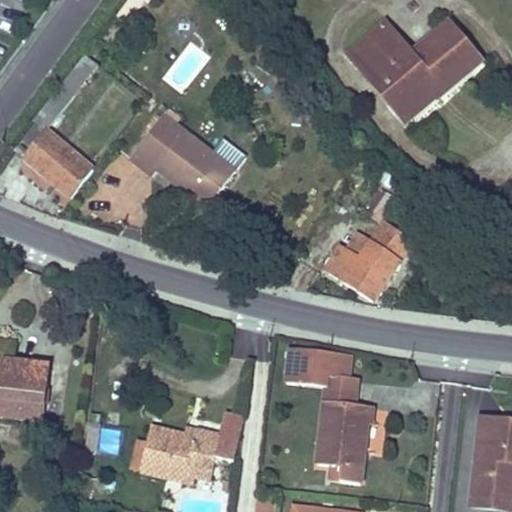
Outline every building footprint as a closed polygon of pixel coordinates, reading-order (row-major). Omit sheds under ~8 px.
[(151,0),(131,0),(120,15),(129,23),(146,0),(150,3),(151,0)] [(451,24),(413,55),(386,23),(348,55),(402,120),(435,92),(432,88),(437,85),(444,93),(482,61),(451,24)] [(25,159),(73,199),(93,172),(47,133),(98,66),(86,57),(35,123),(37,125),(17,150),(26,158),(25,159)] [(444,93),(437,85),(432,88),(435,92),(402,120),(407,125),(444,93)] [(158,171),(183,190),(208,209),(236,172),(176,127),(181,119),(169,110),(131,160),(154,177),(158,171)] [(208,209),(183,190),(178,196),(204,215),(208,209)] [(388,194),(379,207),(387,212),(396,199),(388,194)] [(387,212),(379,207),(371,218),(379,223),(387,212)] [(413,242),(385,224),(372,244),(362,261),(349,252),(342,248),(326,273),(374,303),(413,242)] [(362,261),(372,244),(359,236),(349,252),(362,261)] [(14,366),(14,361),(17,343),(0,340),(0,383),(4,384),(0,411),(0,416),(43,423),(50,366),(30,363),(29,368),(14,366)] [(348,381),(351,357),(291,350),(287,385),(327,390),(328,390),(329,380),(348,382),(348,381)] [(356,408),(359,382),(348,381),(348,382),(329,380),(328,390),(327,390),(326,405),(356,408)] [(366,446),(368,426),(372,426),(374,410),(356,408),(326,405),(318,466),(332,468),(342,469),(341,483),(340,484),(361,486),(365,452),(362,451),(363,446),(366,446)] [(100,427),(102,416),(92,415),(90,426),(100,427)] [(211,483),(217,460),(234,464),(245,420),(227,416),(221,437),(197,432),(195,439),(186,436),(152,428),(148,444),(141,474),(193,487),(195,479),(211,483)] [(511,511),(511,423),(482,420),(472,508),(511,511)] [(97,454),(100,427),(90,426),(87,453),(97,454)] [(195,439),(197,432),(188,430),(186,436),(195,439)] [(141,474),(148,444),(139,442),(132,472),(141,474)] [(341,483),(342,469),(332,468),(330,481),(341,483)] [(115,490),(117,484),(97,480),(96,487),(115,490)] [(230,495),(231,486),(223,485),(222,493),(230,495)] [(321,511),(333,511),(334,504),(321,503),(320,511),(321,511)]
